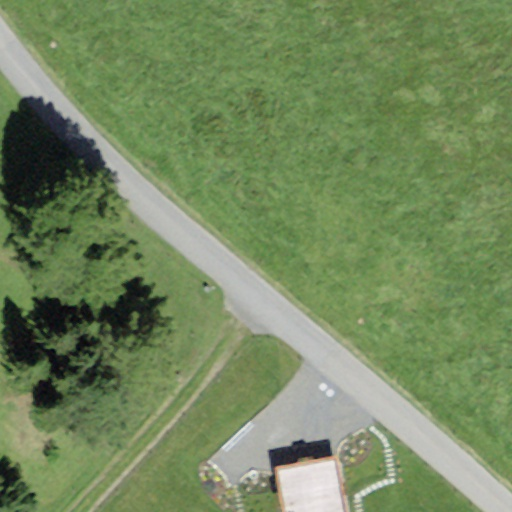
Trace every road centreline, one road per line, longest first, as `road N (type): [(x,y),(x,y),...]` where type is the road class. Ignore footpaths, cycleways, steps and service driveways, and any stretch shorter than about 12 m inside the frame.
road 1 (unclassified): [(507,511),(78,133),(0,42)]
road 2 (track): [(75,511),(261,298)]
